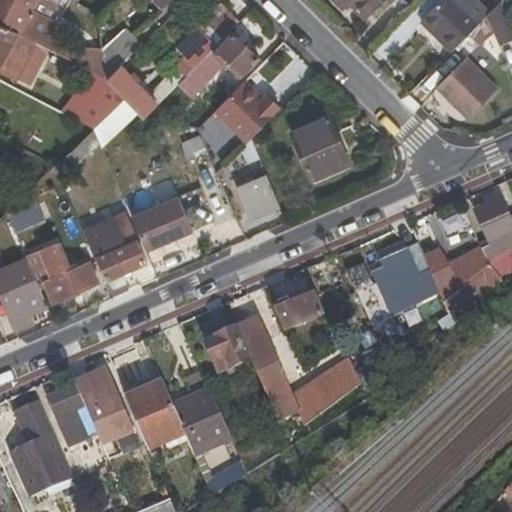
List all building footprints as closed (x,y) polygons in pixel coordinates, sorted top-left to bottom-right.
[(0,0),(0,20),(44,44),(55,23),(11,0),(0,0)] [(161,10),(170,0),(134,0),(143,9),(151,1),(161,10)] [(331,0),(343,11),(352,0),(354,0),(370,16),(385,0),(331,0)] [(475,0),(440,0),(419,21),(449,52),(489,13),(475,0)] [(190,51),(169,72),(179,83),(213,48),(239,22),(220,3),(181,42),(190,51)] [(84,16),(77,29),(100,40),(98,20),(96,15),(78,5),(75,11),(84,16)] [(21,56),(10,49),(18,34),(0,24),(0,80),(6,83),(21,56)] [(124,27),(101,49),(103,57),(107,80),(122,65),(141,45),(124,27)] [(260,60),(233,33),(216,51),(226,60),(241,76),(260,60)] [(226,60),(216,51),(213,48),(179,83),(191,96),(226,60)] [(495,88),(462,56),(435,87),(466,117),(495,88)] [(93,58),(94,74),(102,79),(107,80),(103,57),(93,58)] [(277,80),(287,69),(276,57),(246,85),(271,111),(290,91),(277,80)] [(159,105),(122,65),(107,80),(125,99),(144,120),(159,105)] [(102,79),(72,118),(92,131),(94,130),(125,99),(107,80),(102,79)] [(245,146),(251,140),(273,117),(241,85),(212,114),(245,146)] [(312,180),(349,164),(328,119),(292,135),(312,180)] [(54,167),(61,181),(100,145),(94,130),(92,131),(54,167)] [(215,149),(205,153),(215,178),(223,168),(215,149)] [(236,188),(248,219),(278,207),(266,177),(236,188)] [(12,206),(6,211),(16,234),(45,221),(30,189),(12,206)] [(476,211),(491,245),(483,249),(490,266),(511,249),(511,248),(511,220),(500,193),(486,199),(488,205),(476,211)] [(174,200),(131,218),(146,254),(189,235),(181,217),(174,200)] [(114,217),(82,230),(94,258),(97,257),(106,281),(146,264),(137,241),(125,246),(114,217)] [(65,269),(54,244),(33,254),(44,282),(52,304),(98,284),(87,260),(65,269)] [(385,270),(373,275),(377,285),(385,303),(436,282),(426,259),(420,246),(409,251),(407,246),(379,258),(385,270)] [(448,267),(441,251),(426,259),(436,282),(445,304),(452,298),(457,294),(490,266),(483,249),(448,267)] [(500,278),(511,267),(511,250),(511,249),(490,266),(500,278)] [(44,282),(33,254),(26,257),(37,284),(44,282)] [(34,325),(30,317),(47,308),(37,284),(26,257),(0,268),(0,293),(16,332),(34,325)] [(372,284),(364,265),(345,273),(354,292),(372,284)] [(460,299),(481,282),(489,292),(502,281),(500,278),(490,266),(457,294),(460,299)] [(376,330),(346,351),(349,359),(355,371),(401,340),(385,303),(377,285),(361,292),(376,330)] [(315,293),(278,309),(287,330),(324,314),(315,293)] [(453,322),(460,316),(452,298),(445,304),(453,322)] [(238,327),(279,423),(355,371),(349,359),(311,385),(294,396),(268,337),(260,318),(238,327)] [(216,337),(216,338),(206,344),(219,374),(249,361),(236,328),(216,337)] [(305,371),(287,330),(268,337),(294,396),(311,385),(305,371)] [(140,448),(107,372),(78,385),(98,435),(110,461),(140,448)] [(127,398),(150,450),(187,436),(180,420),(163,382),(127,398)] [(68,446),(98,435),(78,385),(48,398),(68,446)] [(12,452),(32,498),(75,479),(41,399),(17,409),(31,443),(12,452)] [(222,425),(213,405),(180,420),(187,436),(191,434),(193,438),(222,425)] [(220,451),(217,443),(228,437),(222,425),(193,438),(199,451),(202,449),(205,458),(220,451)] [(206,462),(210,469),(235,453),(228,437),(217,443),(220,451),(205,458),(202,449),(199,451),(204,463),(206,462)] [(211,472),(237,461),(235,453),(210,469),(211,472)] [(511,499),(511,482),(503,491),(511,500),(511,499)] [(177,511),(170,496),(152,508),(140,511),(177,511)] [(238,511),(231,496),(216,502),(219,511),(238,511)]
